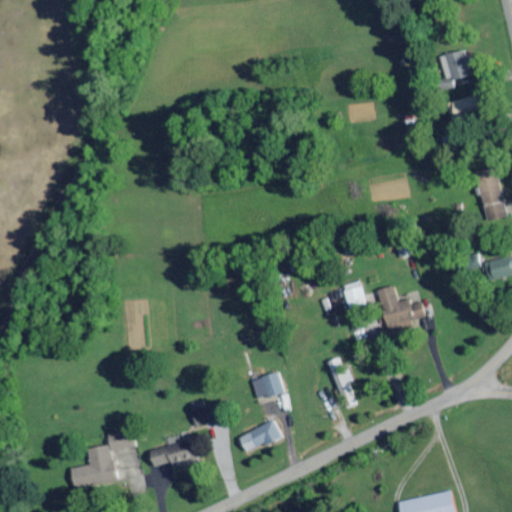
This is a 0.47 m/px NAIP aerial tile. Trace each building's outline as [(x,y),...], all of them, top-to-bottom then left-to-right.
[(446,80),(472,77),(469,52),(443,54),(446,80)] [(479,116),(474,97),(448,104),(453,123),(479,116)] [(490,277),(511,276),(511,258),(496,259),(496,270),(490,270),(490,277)] [(345,286),(349,310),(366,306),(362,283),(345,286)] [(379,290),(387,331),(427,323),(424,309),(412,311),(410,300),(399,302),(396,287),(379,290)] [(356,406),(348,384),(355,381),(350,368),(343,371),(338,358),(328,362),(346,409),(356,406)] [(262,378),(269,399),(286,392),(279,372),(262,378)] [(218,420),(215,404),(205,406),(204,401),(190,403),(195,425),(218,420)] [(239,439),(248,455),(284,437),(275,420),(239,439)] [(118,483),(113,452),(135,448),(132,431),(107,435),(109,446),(88,450),(91,465),(72,469),(75,491),(118,483)] [(199,463),(192,441),(168,448),(169,454),(151,459),(154,468),(172,463),(175,471),(199,463)] [(455,511),(452,492),(398,502),(400,511),(455,511)]
